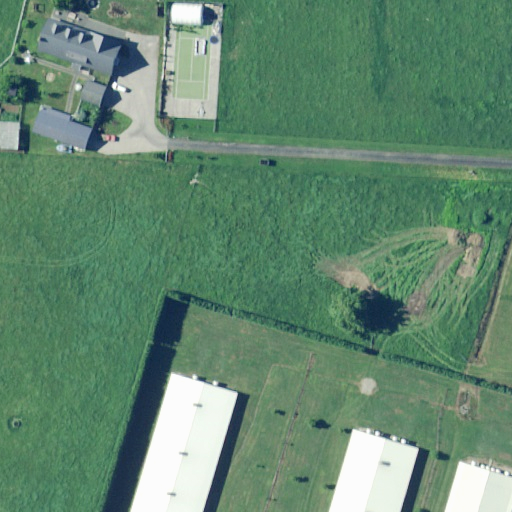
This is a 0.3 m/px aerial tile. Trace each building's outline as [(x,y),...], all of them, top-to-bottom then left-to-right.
[(121,43),(47,20),(37,52),(87,68),(111,75),(121,43)] [(66,78),(44,69),(40,78),(63,87),(66,78)] [(106,88),(87,81),(80,99),(100,106),(106,88)] [(72,118),(41,107),(32,132),(84,150),(91,129),(71,122),(72,118)] [(0,148),(19,149),(19,140),(0,139),(0,148)] [(107,145),(93,142),(91,150),(105,153),(107,145)] [(197,511),(234,391),(177,374),(135,511),(197,511)] [(349,511),(410,511),(429,452),(372,435),(349,511)] [(511,474),(458,459),(442,511),(507,511),(511,497),(511,474)]
